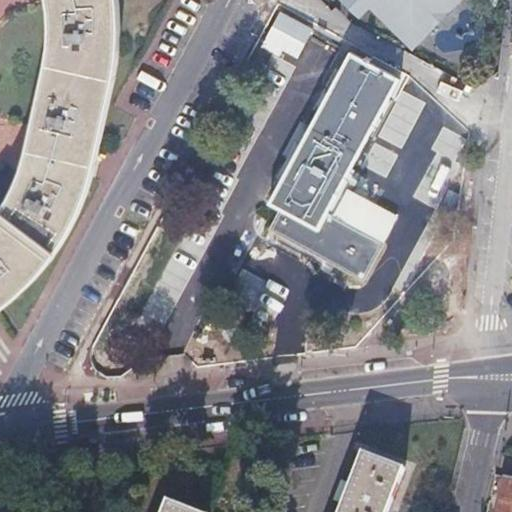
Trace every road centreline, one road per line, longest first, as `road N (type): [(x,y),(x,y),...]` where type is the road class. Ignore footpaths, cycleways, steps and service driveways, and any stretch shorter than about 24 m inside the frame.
road 1 (tertiary): [(0,430),(486,377)]
road 2 (residential): [(0,426),(229,0)]
road 3 (residential): [(486,377),(511,107)]
road 4 (residential): [(465,511),(486,377)]
